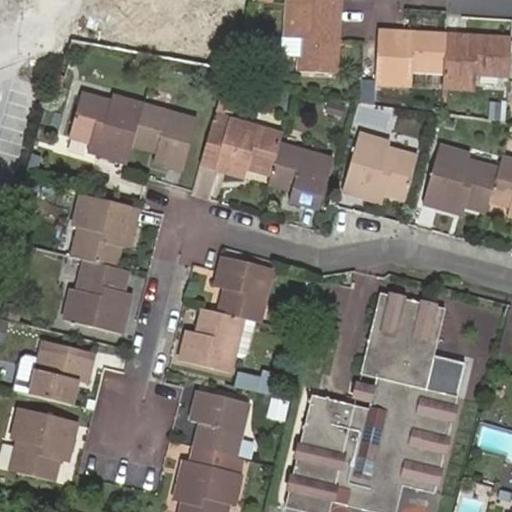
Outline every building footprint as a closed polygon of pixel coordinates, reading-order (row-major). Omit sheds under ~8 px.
[(240,21),(241,0),(221,0),(220,19),(240,21)] [(341,8),(289,6),(287,39),(303,40),(302,72),(336,74),(341,8)] [(378,46),(375,83),(407,85),(407,70),(442,71),(444,36),(401,34),(379,34),(378,46)] [(442,71),(441,86),(473,88),(474,72),(506,74),(509,39),(444,36),(442,71)] [(140,137),(150,102),(118,93),(116,99),(87,91),(75,133),(94,138),(105,141),(102,150),(133,159),(140,137)] [(205,117),(150,102),(140,137),(157,141),(164,144),(162,152),(160,158),(191,167),(205,117)] [(288,136),(220,116),(206,164),(247,177),(250,169),(252,162),(260,165),(258,172),(275,177),(281,158),(288,136)] [(346,132),(293,117),(288,136),(281,158),(297,163),(298,156),(306,159),(304,165),(303,173),(331,181),(346,132)] [(395,141),(365,132),(347,191),(378,201),(381,191),(389,193),(409,200),(422,157),(393,148),(395,141)] [(105,141),(94,138),(92,147),(102,150),(105,141)] [(155,149),(162,152),(164,144),(157,141),(155,149)] [(493,200),(502,169),(469,159),(470,151),(442,143),(425,202),(453,211),(456,201),(464,203),(489,211),(493,200)] [(298,156),(297,163),(304,165),(306,159),(298,156)] [(511,157),(506,156),(502,169),(493,200),(511,205),(511,157)] [(252,162),(250,169),(258,172),(260,165),(252,162)] [(386,203),(389,193),(381,191),(378,201),(386,203)] [(85,228),(78,257),(93,261),(120,268),(125,247),(127,238),(137,241),(145,210),(86,194),(77,226),(85,228)] [(456,201),(453,211),(462,213),(464,203),(456,201)] [(127,238),(125,247),(135,249),(137,241),(127,238)] [(250,320),(263,324),(276,269),(225,257),(222,271),(218,286),(227,289),(235,290),(233,297),(226,295),(222,313),(250,320)] [(120,268),(93,261),(86,290),(78,288),(71,320),(129,334),(136,303),(125,300),(127,292),(132,271),(120,268)] [(227,289),(226,295),(233,297),(235,290),(227,289)] [(125,300),(136,303),(139,295),(127,292),(125,300)] [(366,410),(353,406),(311,395),(280,505),(306,511),(323,511),(331,484),(336,468),(352,472),(400,485),(432,494),(458,399),(425,391),(447,311),(383,293),(361,375),(375,380),(366,410)] [(250,320),(222,313),(206,309),(202,326),(209,328),(207,335),(200,333),(191,331),(184,361),(237,373),(250,320)] [(202,326),(200,333),(207,335),(209,328),(202,326)] [(50,340),(35,395),(77,405),(81,386),(72,384),(75,377),(83,379),(93,382),(100,352),(50,340)] [(361,375),(353,406),(366,410),(375,380),(361,375)] [(81,386),(83,379),(75,377),(72,384),(81,386)] [(154,407),(172,414),(181,389),(163,382),(154,407)] [(201,448),(241,458),(255,402),(203,390),(197,421),(206,423),(214,425),(212,434),(204,432),(201,448)] [(68,452),(76,455),(84,422),(24,407),(15,439),(23,441),(16,470),(60,481),(66,460),(68,452)] [(206,423),(204,432),(212,434),(214,425),(206,423)] [(188,495),(186,504),(183,511),(227,511),(229,506),(237,508),(245,477),(237,475),(241,458),(201,448),(196,466),(186,464),(178,493),(188,495)] [(74,462),(76,455),(68,452),(66,460),(74,462)] [(336,468),(331,484),(348,488),(352,472),(336,468)] [(371,511),(392,511),(400,485),(352,472),(348,488),(343,504),(371,511)] [(176,501),(186,504),(188,495),(178,493),(176,501)]
